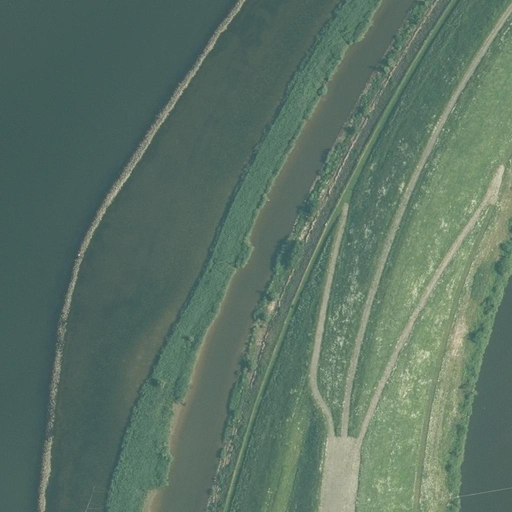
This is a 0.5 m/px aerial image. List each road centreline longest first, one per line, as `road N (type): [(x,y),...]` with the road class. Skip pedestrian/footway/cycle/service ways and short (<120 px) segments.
road 1 (track): [(338,511),(347,396),(393,232),(446,111),(511,11)]
road 2 (track): [(502,165),(393,363),(335,511)]
road 3 (track): [(341,511),(314,368),(345,205)]
